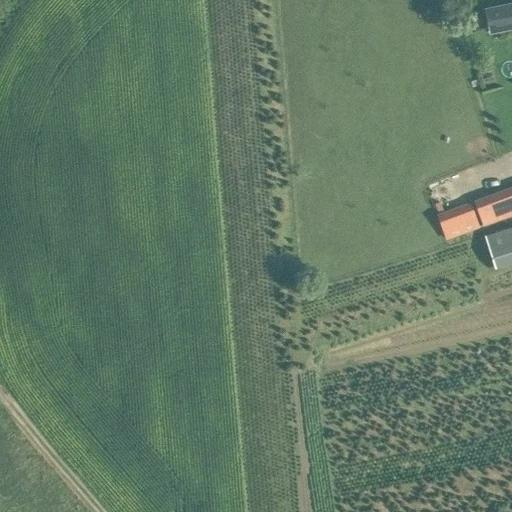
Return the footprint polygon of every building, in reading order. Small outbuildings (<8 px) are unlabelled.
[(511,1),(484,7),(490,32),(511,26),(511,1)] [(432,196),(463,187),(459,172),(428,181),(432,196)] [(511,197),(477,211),(483,228),(511,216),(511,197)] [(439,225),(446,242),(480,229),(474,212),(439,225)] [(511,229),(485,238),(495,270),(511,264),(511,229)]
